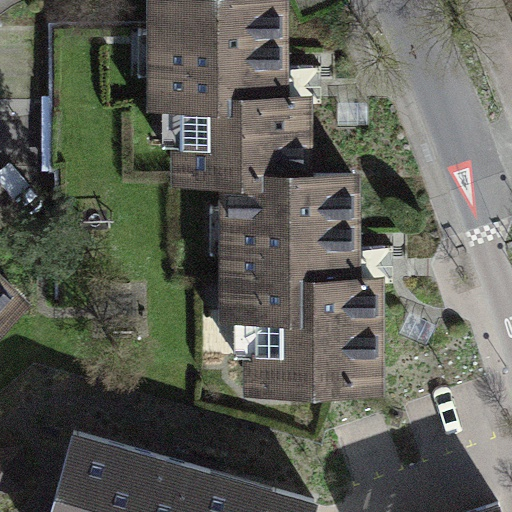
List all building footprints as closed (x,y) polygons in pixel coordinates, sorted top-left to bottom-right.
[(184,186),(214,186),(340,168),(340,87),(312,88),(311,0),(161,0),(162,110),(183,110),(184,186)] [(340,168),(214,186),(214,291),(230,291),(230,392),(402,391),(402,274),(378,274),(378,168),(340,168)] [(0,357),(44,313),(0,270),(0,357)] [(287,511),(293,489),(91,445),(75,511),(287,511)] [(506,511),(500,493),(440,511),(506,511)]
